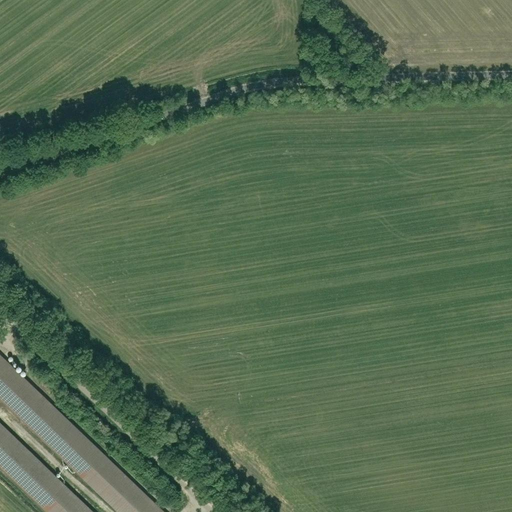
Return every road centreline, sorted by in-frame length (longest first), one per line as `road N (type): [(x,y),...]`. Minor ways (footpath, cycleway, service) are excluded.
road 1 (unclassified): [(0,173),(292,84),(511,73)]
road 2 (unclassified): [(221,511),(0,307)]
